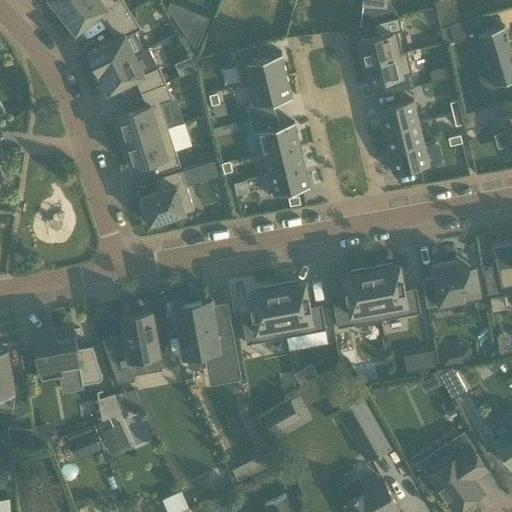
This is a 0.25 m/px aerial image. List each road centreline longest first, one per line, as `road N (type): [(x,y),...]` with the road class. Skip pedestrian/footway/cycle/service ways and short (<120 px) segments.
road 1 (residential): [(345,229),(297,42),(340,36),(387,221)]
road 2 (residential): [(111,270),(72,117),(0,16)]
road 3 (residential): [(345,229),(111,270)]
road 4 (residential): [(511,197),(387,221)]
